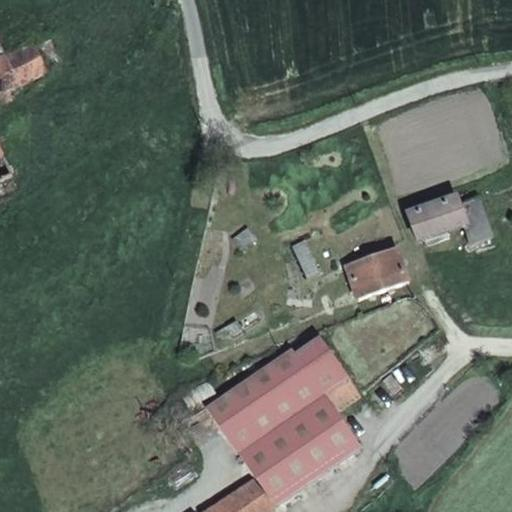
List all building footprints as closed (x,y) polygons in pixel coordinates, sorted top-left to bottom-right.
[(0,150),(0,99),(48,72),(44,64),(32,43),(0,60),(0,181),(13,174),(0,150)] [(460,197),(408,212),(417,242),(469,226),(460,197)] [(395,244),(347,264),(344,266),(357,297),(408,275),(395,244)] [(231,494),(205,511),(266,511),(349,455),(337,437),(322,416),(338,405),(328,390),(306,361),(298,350),(280,364),(268,372),(265,368),(224,399),(232,409),(257,443),(217,473),(231,494)] [(194,478),(187,467),(166,482),(174,492),(194,478)]
